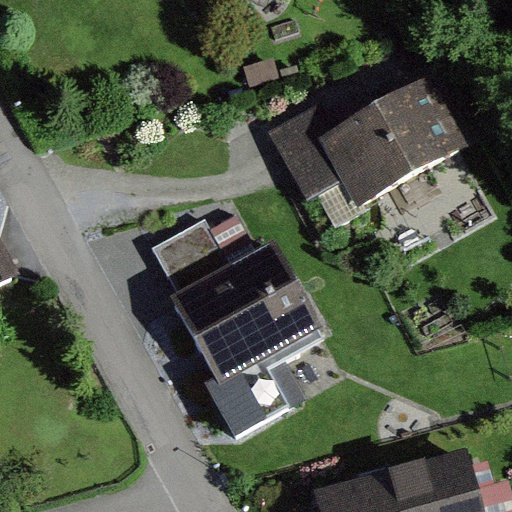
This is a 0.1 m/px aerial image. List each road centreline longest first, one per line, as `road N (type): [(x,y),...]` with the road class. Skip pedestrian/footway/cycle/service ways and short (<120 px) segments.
road 1 (residential): [(0,127),(193,476)]
road 2 (residential): [(193,476),(60,511)]
